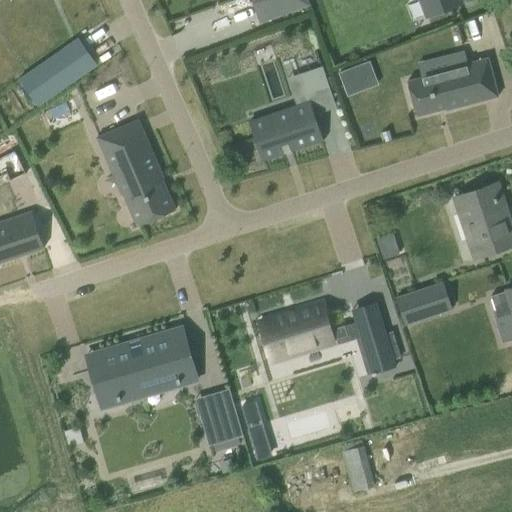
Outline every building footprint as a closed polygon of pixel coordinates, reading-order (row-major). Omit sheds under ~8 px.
[(251,0),(260,23),(309,6),(306,0),(251,0)] [(432,0),(437,11),(435,12),(436,13),(461,4),(459,0),(432,0)] [(78,38),(18,79),(37,106),(97,65),(78,38)] [(444,107),(445,108),(497,95),(486,56),(465,62),(465,64),(406,80),(415,115),(444,107)] [(321,62),(297,70),(305,93),(320,88),(328,85),(321,62)] [(387,105),(381,84),(367,88),(361,68),(339,74),(358,140),(384,132),(377,108),(387,105)] [(262,156),(321,138),(309,98),(250,116),(262,156)] [(137,119),(96,137),(111,172),(112,172),(113,172),(111,168),(115,166),(116,168),(119,166),(118,165),(121,164),(133,189),(122,194),(123,194),(137,226),(174,210),(161,179),(163,178),(137,119)] [(13,150),(0,155),(0,172),(19,165),(13,150)] [(467,239),(474,258),(511,245),(511,228),(509,218),(501,197),(496,183),(453,198),(459,215),(464,213),(472,238),(467,239)] [(0,226),(0,262),(43,248),(31,212),(12,218),(13,222),(0,226)] [(393,234),(376,239),(380,249),(396,244),(393,234)] [(430,286),(395,298),(404,324),(452,308),(443,282),(430,286)] [(511,286),(505,289),(506,291),(490,296),(497,318),(511,313),(511,286)] [(286,313),(258,321),(270,360),(347,336),(344,325),(329,329),(322,305),(287,316),(286,313)] [(382,324),(358,331),(366,357),(376,353),(381,371),(395,367),(382,324)] [(182,331),(88,358),(90,367),(98,394),(117,388),(119,394),(116,395),(118,400),(144,392),(141,381),(176,371),(178,377),(176,378),(177,382),(196,377),(182,331)] [(228,394),(201,402),(213,443),(213,444),(242,436),(230,394),(228,394)] [(339,446),(352,492),(374,487),(361,440),(339,446)] [(269,445),(254,450),(257,461),(272,457),(269,445)] [(295,486),(344,475),(338,448),(264,465),(275,511),(328,511),(339,510),(333,487),(297,496),(295,486)]
